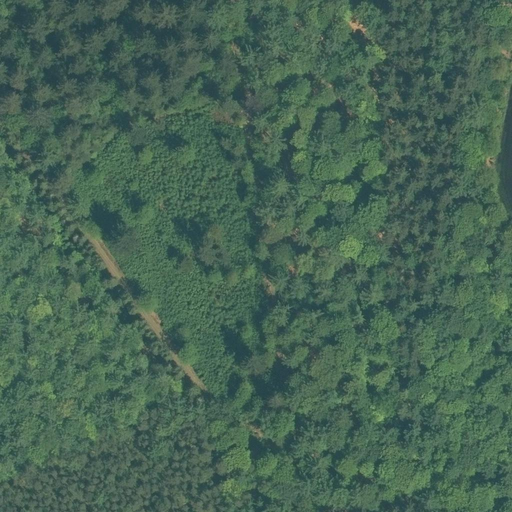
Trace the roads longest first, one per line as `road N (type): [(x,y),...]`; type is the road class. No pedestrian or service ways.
road 1 (track): [(289,511),(0,113)]
road 2 (track): [(0,460),(182,364)]
road 3 (track): [(359,511),(511,483)]
